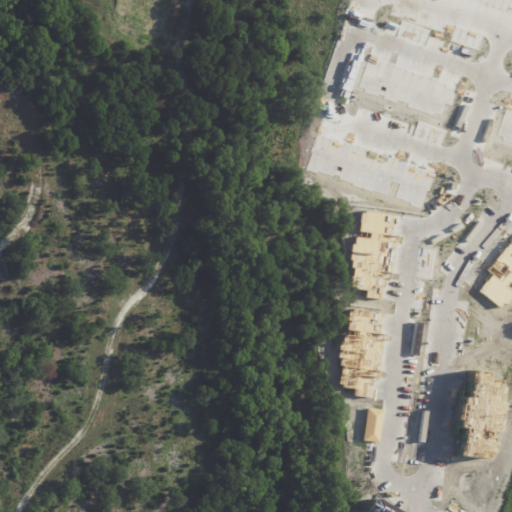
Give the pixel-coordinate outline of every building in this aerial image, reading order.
[(511,15),(470,0),(511,0),(511,15)] [(364,58),(454,90),(443,121),(353,89),(364,58)] [(502,106),(511,109),(511,143),(492,137),(502,106)] [(315,133),(432,170),(421,204),(305,167),(315,133)] [(356,209),(387,213),(377,299),(346,295),(356,209)] [(473,291),(511,240),(511,286),(495,308),(473,291)] [(343,307),(374,311),(365,394),(334,391),(343,307)] [(451,455),(462,370),(490,374),(480,459),(451,455)] [(352,511),(361,496),(390,511),(352,511)]
